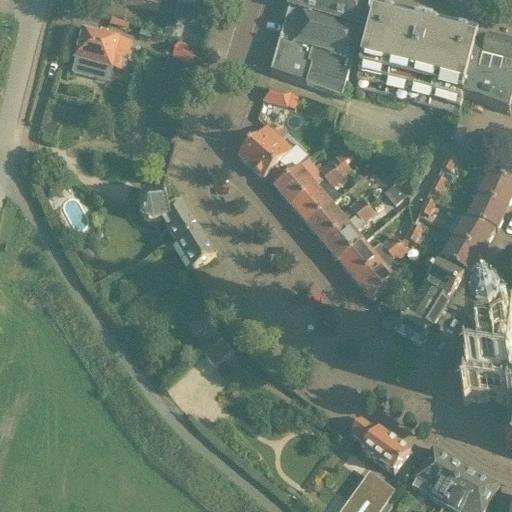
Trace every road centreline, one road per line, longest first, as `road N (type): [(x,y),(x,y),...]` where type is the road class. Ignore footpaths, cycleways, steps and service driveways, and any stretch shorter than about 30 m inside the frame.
road 1 (residential): [(365,379),(326,364),(257,291),(199,205),(209,152)]
road 2 (residential): [(365,379),(359,330),(253,194),(209,152)]
road 3 (residential): [(409,409),(511,261)]
road 4 (unclassified): [(0,158),(38,0)]
road 5 (residential): [(209,152),(258,0)]
road 6 (residential): [(511,478),(409,409)]
